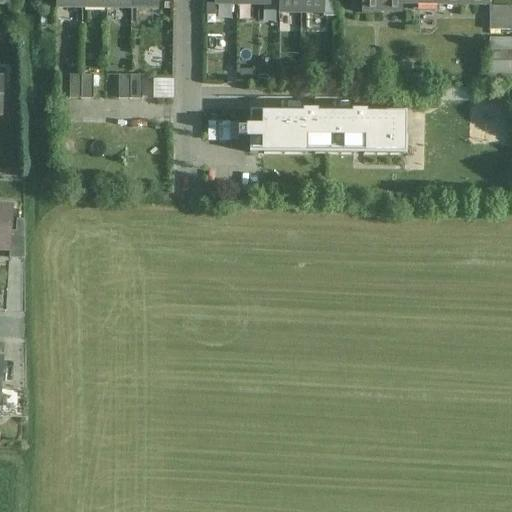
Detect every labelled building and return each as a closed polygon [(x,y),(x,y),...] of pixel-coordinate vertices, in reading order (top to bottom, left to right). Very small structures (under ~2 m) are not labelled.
[(131,0),(106,0),(106,8),(131,8),(131,0)] [(156,0),(131,0),(131,8),(157,8),(156,0)] [(279,0),(279,6),(278,5),(278,13),(301,13),(300,0),(279,0)] [(322,0),(300,0),(301,13),(323,14),(322,0)] [(489,0),(361,0),(361,14),(401,15),(401,7),(489,8),(489,0)] [(511,7),(489,8),(489,31),(511,31),(511,7)] [(511,88),(511,83),(511,39),(489,39),(488,87),(511,88)] [(81,100),(81,76),(69,76),(69,99),(81,100)] [(93,76),(81,76),(81,100),(93,100),(93,76)] [(130,76),(118,76),(118,100),(130,100),(130,76)] [(142,76),(130,76),(130,100),(142,100),(142,76)] [(380,87),(355,87),(355,85),(304,85),(304,97),(250,96),(249,99),(354,99),(354,112),(380,112),(380,87)] [(354,112),(249,111),(249,154),(405,155),(406,112),(380,112),(354,112)] [(14,208),(0,207),(0,251),(11,252),(12,232),(14,208)] [(17,233),(12,232),(11,252),(10,259),(24,261),(24,221),(18,221),(17,233)] [(26,419),(26,391),(2,390),(1,406),(0,405),(0,417),(8,418),(26,419)]
